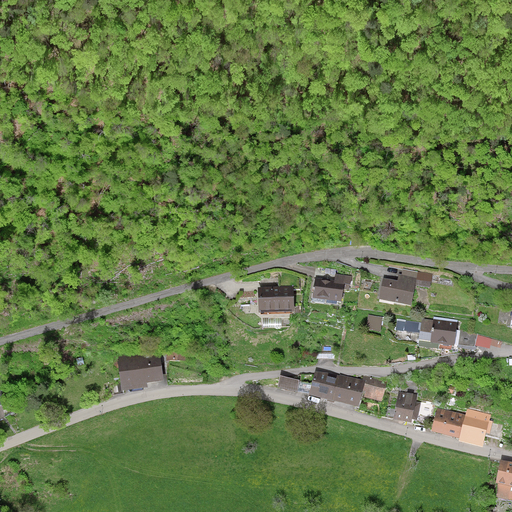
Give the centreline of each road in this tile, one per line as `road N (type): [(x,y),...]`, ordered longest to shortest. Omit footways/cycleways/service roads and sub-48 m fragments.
road 1 (residential): [(511,269),(377,254),(314,257),(0,342)]
road 2 (residential): [(230,389),(511,457)]
road 3 (residential): [(511,352),(373,372),(248,376),(230,389)]
road 4 (residential): [(0,446),(132,398),(230,389)]
